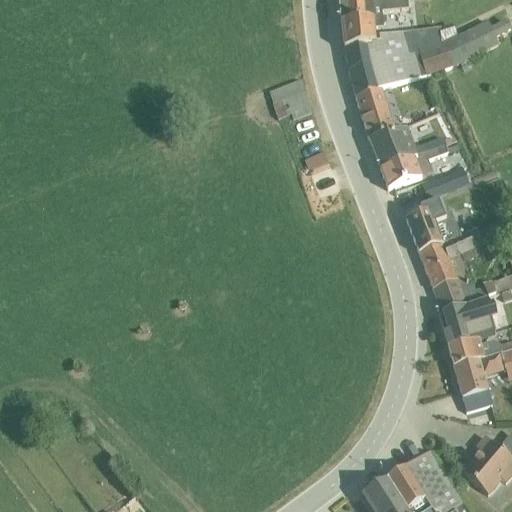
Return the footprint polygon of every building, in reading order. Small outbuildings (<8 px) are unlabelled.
[(339,0),(342,25),(374,22),(375,30),(384,30),(382,14),(409,11),(408,1),(381,4),(380,0),(339,0)] [(377,44),(375,30),(374,22),(342,25),(349,75),(356,100),(382,92),(454,70),(499,48),(496,41),(511,34),(506,23),(491,31),(487,24),(457,38),(453,27),(379,38),(380,44),(377,44)] [(302,82),(269,94),(278,121),(291,116),(293,121),(313,114),(302,82)] [(396,133),(382,92),(356,100),(369,143),(396,133)] [(396,133),(369,143),(381,171),(446,149),(443,141),(415,151),(407,129),(396,133)] [(454,147),(446,149),(381,171),(389,192),(427,178),(422,166),(457,155),(454,147)] [(327,164),(324,155),(304,162),(307,172),(327,164)] [(419,256),(461,241),(451,215),(444,217),(439,204),(420,210),(423,217),(407,223),(419,256)] [(461,241),(419,256),(443,317),(489,301),(511,292),(511,257),(507,259),(511,270),(511,278),(476,292),(465,265),(510,247),(500,227),(461,241)] [(491,308),(489,301),(443,317),(447,329),(442,330),(448,351),(480,341),(496,336),(493,327),(499,325),(494,307),(491,308)] [(481,347),(480,341),(448,351),(454,371),(511,353),(511,344),(500,348),(494,343),(481,347)] [(511,383),(511,353),(454,371),(467,415),(493,408),(486,380),(506,375),(509,384),(511,383)] [(78,415),(62,424),(68,435),(84,425),(78,415)] [(511,436),(511,435),(498,450),(511,462),(511,436)] [(463,476),(489,499),(502,484),(506,487),(511,480),(511,462),(498,450),(486,441),(477,451),(481,455),(463,476)] [(465,511),(432,456),(387,484),(405,511),(465,511)] [(405,511),(387,484),(356,504),(361,511),(405,511)]
